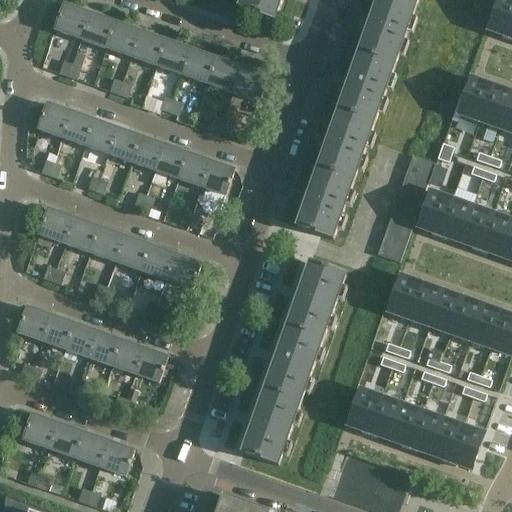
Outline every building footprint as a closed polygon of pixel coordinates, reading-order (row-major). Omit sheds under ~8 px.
[(243,0),(240,10),(276,23),(283,0),(243,0)] [(367,35),(360,54),(395,67),(402,48),(409,28),(416,9),(391,0),(379,0),(374,16),(367,35)] [(391,0),(416,9),(419,0),(391,0)] [(511,0),(499,0),(489,32),(510,39),(511,32),(511,0)] [(56,31),(82,40),(91,15),(65,5),(56,31)] [(91,15),(82,40),(107,49),(116,24),(91,15)] [(116,24),(107,49),(132,58),(142,33),(116,24)] [(142,33),(132,58),(158,67),(167,42),(142,33)] [(167,42),(158,67),(183,76),(192,51),(167,42)] [(192,51),(183,76),(208,85),(217,60),(192,51)] [(346,93),(339,112),(375,125),(382,106),(389,86),(395,67),(360,54),(353,74),(346,93)] [(217,60),(208,85),(233,94),(242,69),(217,60)] [(59,75),(68,78),(72,66),(63,62),(59,75)] [(72,66),(68,78),(77,82),(81,69),(72,66)] [(242,69),(233,94),(259,104),(268,78),(242,69)] [(110,93),(118,96),(123,84),(114,80),(110,93)] [(472,80),(459,116),(480,124),(493,87),(472,80)] [(123,84),(118,96),(127,100),(132,87),(123,84)] [(511,93),(493,87),(480,124),(500,131),(511,97),(511,93)] [(511,97),(500,131),(511,135),(511,97)] [(160,111),(169,114),(173,102),(164,99),(160,111)] [(173,102),(169,114),(178,118),(182,105),(173,102)] [(39,131),(63,139),(72,114),(48,105),(39,131)] [(326,151),(319,170),(354,183),(361,163),(368,144),(375,125),(339,112),(332,131),(326,151)] [(72,114),(63,139),(86,148),(95,122),(72,114)] [(210,129),(219,133),(224,120),(215,117),(210,129)] [(224,120),(219,133),(228,136),(233,123),(224,120)] [(95,122),(86,148),(109,156),(118,131),(95,122)] [(118,131),(109,156),(132,164),(141,139),(118,131)] [(141,139),(132,164),(156,172),(165,147),(141,139)] [(443,146),(440,153),(452,157),(454,149),(443,146)] [(165,147),(156,172),(179,181),(188,155),(165,147)] [(440,153),(438,161),(449,165),(452,157),(440,153)] [(188,155),(179,181),(202,189),(211,164),(188,155)] [(479,155),(476,162),(488,166),(490,159),(479,155)] [(414,158),(410,169),(432,177),(436,166),(414,158)] [(490,159),(488,166),(499,170),(502,163),(490,159)] [(46,162),(42,175),(49,177),(54,164),(46,162)] [(54,164),(49,177),(57,180),(62,167),(54,164)] [(211,164),(202,189),(226,198),(235,172),(211,164)] [(410,169),(406,180),(428,188),(432,177),(410,169)] [(474,169),(471,176),(482,180),(485,173),(474,169)] [(305,209),(297,229),(333,242),(340,221),(347,202),(354,183),(319,170),(312,189),(305,209)] [(485,173),(482,180),(494,184),(496,177),(485,173)] [(88,191),(96,194),(100,181),(93,178),(88,191)] [(406,180),(402,191),(424,199),(428,188),(406,180)] [(100,181),(96,194),(103,197),(108,184),(100,181)] [(402,191),(399,202),(420,210),(424,199),(402,191)] [(431,193),(418,230),(439,237),(452,201),(431,193)] [(134,208),(142,210),(146,198),(139,195),(134,208)] [(146,198),(142,210),(149,213),(154,200),(146,198)] [(452,201),(439,237),(460,244),(473,208),(452,201)] [(399,202),(395,213),(416,220),(420,210),(399,202)] [(473,208),(460,244),(480,252),(493,215),(473,208)] [(40,236),(66,246),(76,220),(49,211),(40,236)] [(181,224),(188,227),(193,214),(185,212),(181,224)] [(395,213),(391,224),(412,231),(416,220),(395,213)] [(193,214),(188,227),(196,230),(200,217),(193,214)] [(511,222),(493,215),(480,252),(501,259),(511,226),(511,222)] [(76,220),(66,246),(91,255),(101,229),(76,220)] [(391,224),(387,235),(408,242),(412,231),(391,224)] [(511,226),(501,259),(511,262),(511,226)] [(101,229),(91,255),(117,264),(126,238),(101,229)] [(387,235),(383,246),(405,253),(408,242),(387,235)] [(126,238),(117,264),(142,273),(151,247),(126,238)] [(383,246),(379,257),(390,260),(401,264),(405,253),(383,246)] [(151,247),(142,273),(167,281),(176,256),(151,247)] [(52,256),(48,267),(44,280),(52,283),(57,271),(61,259),(52,256)] [(176,256),(167,281),(193,291),(202,265),(176,256)] [(296,307),(289,328),(324,341),(332,320),(339,299),(347,277),(311,265),(303,287),(296,307)] [(57,271),(52,283),(61,287),(66,274),(57,271)] [(113,273),(107,289),(103,301),(112,304),(122,276),(113,273)] [(401,277),(388,314),(409,321),(422,285),(401,277)] [(94,298),(103,301),(107,289),(99,285),(94,298)] [(422,285),(409,321),(430,329),(443,292),(422,285)] [(154,291),(149,303),(145,316),(153,319),(158,307),(163,294),(154,291)] [(443,292),(430,329),(450,336),(463,300),(443,292)] [(463,300),(450,336),(470,343),(483,307),(463,300)] [(158,307),(153,319),(162,323),(167,310),(158,307)] [(483,307),(470,343),(491,350),(504,314),(483,307)] [(19,335),(43,343),(52,317),(28,309),(19,335)] [(511,317),(504,314),(491,350),(511,358),(511,357),(511,317)] [(52,317),(43,343),(66,351),(75,325),(52,317)] [(75,325),(66,351),(89,360),(98,334),(75,325)] [(274,370),(266,391),(302,403),(309,383),(317,362),(324,341),(289,328),(281,349),(274,370)] [(98,334),(89,360),(112,368),(121,342),(98,334)] [(121,342),(112,368),(135,376),(144,350),(121,342)] [(388,345),(385,353),(397,357),(399,349),(388,345)] [(399,349),(397,357),(408,361),(411,353),(399,349)] [(144,350),(135,376),(159,385),(168,359),(144,350)] [(383,359),(380,367),(392,371),(394,363),(383,359)] [(429,360),(426,367),(437,371),(440,364),(429,360)] [(394,363),(392,371),(403,375),(406,367),(394,363)] [(440,364),(437,371),(449,375),(452,368),(440,364)] [(20,378),(29,381),(34,368),(25,365),(20,378)] [(34,368),(29,381),(38,384),(42,371),(34,368)] [(424,374),(421,381),(432,385),(435,378),(424,374)] [(470,374),(467,382),(478,386),(481,378),(470,374)] [(435,378),(432,385),(444,389),(446,382),(435,378)] [(481,378),(478,386),(490,390),(492,382),(481,378)] [(67,394),(75,397),(80,385),(71,381),(67,394)] [(80,385),(75,397),(84,401),(89,388),(80,385)] [(464,388),(462,396),(473,400),(476,392),(464,388)] [(251,432),(244,454),(279,467),(287,445),(295,424),(302,403),(266,391),(259,411),(251,432)] [(361,391),(348,427),(369,435),(382,398),(361,391)] [(476,392),(473,400),(484,404),(487,396),(476,392)] [(113,411),(122,414),(127,401),(118,398),(113,411)] [(382,398),(369,435),(389,442),(402,406),(382,398)] [(127,401),(122,414),(131,417),(135,404),(127,401)] [(402,406),(389,442),(410,449),(423,413),(402,406)] [(423,413),(410,449),(430,457),(443,420),(423,413)] [(24,442),(50,451),(59,426),(33,416),(24,442)] [(443,420),(430,457),(450,464),(463,427),(443,420)] [(59,426),(50,451),(75,460),(84,434),(59,426)] [(463,427),(450,464),(471,471),(484,435),(463,427)] [(84,434),(75,460),(100,469),(109,443),(84,434)] [(109,443),(100,469),(126,478),(135,453),(109,443)] [(27,485),(36,489),(41,476),(32,473),(27,485)] [(41,476),(36,489),(45,492),(50,479),(41,476)] [(83,491),(80,497),(78,503),(87,507),(92,494),(83,491)] [(92,494),(87,507),(96,510),(101,497),(92,494)] [(52,511),(5,495),(3,511),(52,511)] [(265,511),(223,497),(218,511),(265,511)]
